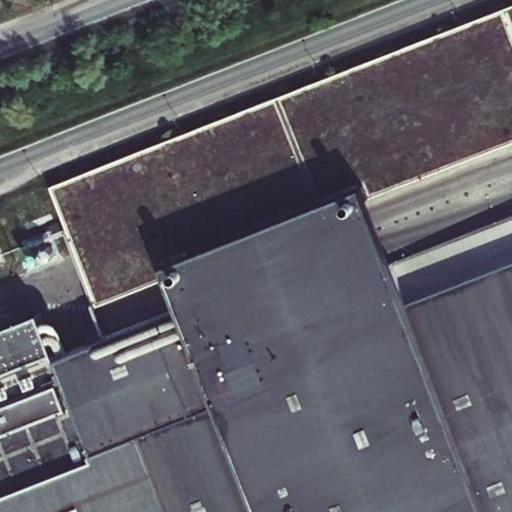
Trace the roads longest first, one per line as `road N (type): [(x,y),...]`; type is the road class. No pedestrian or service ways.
road 1 (unclassified): [(0,176),(449,0)]
road 2 (unclassified): [(123,0),(0,48)]
